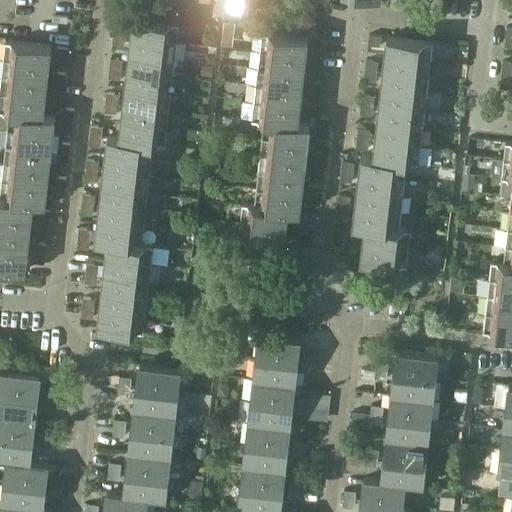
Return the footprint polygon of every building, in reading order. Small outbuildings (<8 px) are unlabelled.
[(131,35),(177,40),(179,22),(133,17),(131,35)] [(224,26),(223,43),(234,44),(236,22),(225,20),(224,26)] [(126,25),(114,23),(113,33),(125,35),(126,25)] [(262,31),(260,49),(306,54),(308,37),(262,31)] [(125,35),(113,33),(112,43),(124,44),(125,35)] [(379,45),(380,35),(369,34),(367,44),(379,45)] [(131,35),(129,52),(175,57),(177,40),(131,35)] [(385,53),(431,59),(433,42),(387,36),(385,53)] [(5,40),(3,58),(49,63),(51,45),(5,40)] [(67,58),(69,47),(57,46),(56,56),(67,58)] [(313,46),(312,55),(323,57),(325,47),(313,46)] [(260,49),(258,66),(304,72),(306,54),(260,49)] [(129,52),(127,69),(173,74),(175,57),(129,52)] [(431,59),(385,53),(383,71),(429,76),(431,59)] [(323,57),(312,55),(310,65),(322,66),(323,57)] [(110,57),(109,67),(121,68),(122,59),(110,57)] [(3,58),(1,75),(47,81),(49,63),(3,58)] [(377,60),(366,59),(365,69),(376,70),(377,60)] [(511,61),(503,60),(502,70),(511,71),(511,61)] [(203,65),(202,74),(213,75),(214,66),(203,65)] [(258,66),(256,84),(302,89),(304,72),(258,66)] [(121,68),(109,67),(108,77),(120,78),(121,68)] [(173,74),(127,69),(125,86),(171,91),(173,74)] [(376,70),(365,69),(364,78),(375,80),(376,70)] [(511,80),(511,71),(502,70),(501,80),(511,80)] [(429,76),(383,71),(381,88),(427,93),(429,76)] [(53,81),(65,83),(66,73),(54,72),(53,81)] [(47,81),(1,75),(0,84),(0,92),(45,98),(47,81)] [(319,91),(321,82),(309,80),(308,90),(319,91)] [(65,83),(53,81),(52,91),(64,92),(65,83)] [(302,89),(256,84),(254,100),(300,105),(302,89)] [(125,86),(123,103),(169,109),(171,91),(125,86)] [(427,93),(381,88),(379,105),(425,110),(427,93)] [(318,101),(319,92),(319,91),(308,90),(307,100),(318,101)] [(107,91),(105,101),(117,103),(118,93),(107,91)] [(45,98),(0,92),(0,111),(9,112),(43,116),(43,114),(45,98)] [(361,103),(373,104),(374,94),(362,93),(361,103)] [(300,105),(254,100),(252,119),(263,121),(298,125),(298,122),(300,105)] [(117,103),(105,101),(104,111),(116,113),(117,103)] [(169,109),(123,103),(121,120),(167,125),(169,109)] [(372,114),(373,104),(361,103),(360,113),(372,114)] [(425,110),(379,105),(377,122),(423,127),(425,110)] [(62,107),(61,117),(73,118),(74,108),(62,107)] [(43,116),(9,112),(0,111),(0,128),(7,129),(53,134),(55,115),(43,114),(43,116)] [(317,116),(316,125),(327,127),(329,117),(317,116)] [(73,118),(61,117),(60,127),(72,128),(73,118)] [(167,125),(121,120),(119,136),(141,139),(141,141),(165,144),(167,125)] [(298,125),(263,121),(261,137),(308,142),(310,123),(298,122),(298,125)] [(377,122),(375,139),(421,144),(423,127),(377,122)] [(102,126),(91,124),(89,134),(101,135),(102,126)] [(327,127),(316,125),(315,135),(326,136),(327,127)] [(370,129),(358,128),(357,137),(369,138),(370,129)] [(7,129),(5,146),(51,151),(53,134),(7,129)] [(100,145),(101,135),(89,134),(88,144),(100,145)] [(107,135),(105,153),(139,156),(141,141),(141,139),(119,136),(107,135)] [(308,142),(261,137),(259,153),(306,159),(308,142)] [(367,148),(369,138),(357,137),(356,146),(367,148)] [(421,144),(375,139),(373,156),(406,159),(406,161),(419,162),(421,144)] [(57,151),(69,152),(70,143),(58,141),(57,151)] [(511,141),(505,141),(503,159),(511,159),(511,141)] [(51,151),(5,146),(3,163),(49,168),(51,151)] [(312,159),(324,161),(325,151),(313,150),(312,159)] [(69,152),(57,151),(56,161),(68,162),(69,152)] [(105,153),(103,170),(137,174),(139,156),(105,153)] [(259,153),(257,171),(304,176),(306,159),(259,153)] [(406,159),(373,156),(361,154),(359,172),(404,177),(406,161),(406,159)] [(87,159),(86,168),(97,170),(98,160),(87,159)] [(324,161),(312,159),(311,169),(323,170),(324,161)] [(511,159),(503,159),(501,177),(511,177),(511,159)] [(354,161),(342,160),(341,170),(352,171),(354,161)] [(49,168),(3,163),(1,180),(47,186),(49,168)] [(97,170),(86,168),(84,178),(96,179),(97,170)] [(137,174),(103,170),(101,188),(135,191),(137,174)] [(351,181),(352,171),(341,170),(340,179),(351,181)] [(304,176),(257,171),(255,188),(302,193),(304,176)] [(404,177),(359,172),(357,189),(402,194),(404,177)] [(54,176),(53,185),(65,187),(66,177),(54,176)] [(1,180),(0,191),(0,197),(33,201),(45,203),(47,186),(1,180)] [(463,180),(462,189),(473,190),(473,181),(463,180)] [(309,184),(308,194),(320,195),(321,186),(309,184)] [(65,187),(53,185),(52,195),(64,196),(65,187)] [(135,191),(101,188),(99,205),(133,208),(135,191)] [(255,188),(254,203),(253,206),(288,210),(300,211),(302,193),(255,188)] [(357,189),(355,206),(400,211),(402,194),(357,189)] [(82,203),(93,204),(95,194),(83,193),(82,203)] [(320,195),(308,194),(307,203),(319,205),(320,195)] [(338,194),(337,204),(349,205),(350,195),(338,194)] [(0,197),(0,213),(32,217),(33,201),(0,197)] [(241,202),(240,220),(286,225),(288,210),(253,206),(254,203),(241,202)] [(93,204),(82,203),(81,212),(92,214),(93,204)] [(349,205),(337,204),(336,213),(348,215),(349,205)] [(99,205),(97,222),(131,226),(133,208),(99,205)] [(400,211),(355,206),(353,224),(365,225),(365,223),(398,227),(400,211)] [(38,209),(37,218),(49,219),(50,210),(38,209)] [(0,213),(0,230),(30,234),(32,217),(0,213)] [(292,217),(291,226),(303,228),(304,218),(292,217)] [(49,219),(37,218),(36,228),(48,229),(49,219)] [(286,225),(240,220),(238,239),(284,244),(286,225)] [(131,226),(97,222),(95,239),(107,241),(129,243),(129,241),(131,226)] [(365,223),(365,225),(363,241),(409,246),(411,229),(398,227),(365,223)] [(302,237),(303,228),(291,226),(290,236),(302,237)] [(79,227),(78,237),(90,238),(91,228),(79,227)] [(30,234),(0,230),(0,248),(28,251),(30,234)] [(346,239),(357,241),(358,231),(347,230),(346,239)] [(90,238),(78,237),(77,247),(88,248),(90,238)] [(357,241),(346,239),(344,249),(356,250),(357,241)] [(129,243),(107,241),(105,257),(151,263),(153,244),(129,241),(129,243)] [(409,246),(363,241),(361,260),(407,265),(409,246)] [(34,243),(33,252),(45,253),(46,244),(34,243)] [(28,251),(0,248),(0,266),(26,270),(28,251)] [(45,253),(33,252),(32,262),(44,263),(45,253)] [(151,263),(105,257),(103,274),(149,279),(151,263)] [(511,280),(511,263),(504,263),(504,262),(492,261),(490,278),(511,280)] [(86,272),(97,273),(98,264),(87,262),(86,272)] [(97,273),(86,272),(85,282),(96,283),(97,273)] [(103,274),(101,291),(147,296),(149,279),(103,274)] [(451,276),(450,290),(464,291),(465,277),(451,276)] [(511,280),(490,278),(488,295),(511,298),(511,280)] [(101,291),(99,308),(145,313),(147,296),(101,291)] [(511,298),(488,295),(486,313),(511,315),(511,298)] [(83,297),(82,306),(94,308),(95,298),(83,297)] [(94,308),(82,306),(81,316),(92,317),(94,308)] [(145,313),(99,308),(97,326),(143,332),(145,313)] [(511,315),(486,313),(484,330),(511,333),(511,315)] [(256,357),(296,361),(299,339),(259,334),(256,357)] [(394,373),(435,378),(437,355),(397,350),(394,373)] [(303,362),(315,363),(316,355),(304,354),(303,362)] [(256,357),(254,378),(294,382),(296,361),(256,357)] [(315,363),(303,362),(302,370),(314,372),(313,377),(331,379),(333,365),(315,363)] [(377,362),(376,371),(388,372),(389,364),(377,362)] [(139,363),(137,386),(177,390),(179,368),(139,363)] [(0,391),(37,396),(39,373),(0,368),(0,391)] [(388,372),(376,371),(375,379),(387,380),(388,372)] [(435,378),(394,373),(392,394),(432,399),(435,378)] [(120,375),(119,383),(131,385),(132,377),(120,375)] [(294,382),(254,378),(251,399),(292,404),(294,382)] [(131,385),(119,383),(118,392),(130,393),(131,385)] [(229,396),(230,386),(220,385),(219,395),(229,396)] [(137,386),(134,407),(174,412),(177,390),(137,386)] [(55,398),(56,390),(44,388),(43,397),(55,398)] [(455,389),(454,402),(466,403),(466,389),(455,389)] [(0,391),(0,413),(34,417),(37,396),(0,391)] [(298,404),(329,408),(330,396),(311,394),(311,397),(299,396),(298,404)] [(432,399),(392,394),(389,415),(430,420),(432,399)] [(54,406),(55,398),(43,397),(43,405),(54,406)] [(55,398),(54,406),(66,408),(67,399),(55,398)] [(292,404),(251,399),(249,421),(289,425),(292,404)] [(329,408),(298,404),(297,413),(309,414),(309,418),(328,420),(329,408)] [(372,405),(371,413),(371,414),(383,415),(384,407),(372,405)] [(174,412),(134,407),(132,428),(172,433),(174,412)] [(371,414),(371,413),(354,410),(352,424),(370,426),(370,422),(382,423),(383,415),(371,414)] [(0,413),(0,435),(32,439),(34,417),(0,413)] [(430,420),(389,415),(387,437),(427,442),(430,420)] [(115,418),(114,426),(126,428),(127,419),(115,418)] [(214,418),(213,427),(223,428),(224,418),(214,418)] [(249,421),(246,442),(287,447),(289,425),(249,421)] [(126,428),(114,426),(113,435),(125,436),(126,428)] [(132,428),(129,450),(169,454),(172,433),(132,428)] [(511,429),(504,428),(502,450),(511,450),(511,429)] [(39,431),(38,440),(50,441),(51,432),(39,431)] [(32,439),(0,435),(0,457),(5,458),(29,461),(29,460),(32,439)] [(427,442),(387,437),(384,459),(425,464),(427,442)] [(293,448),(305,449),(306,441),(294,439),(293,448)] [(50,441),(38,440),(38,448),(50,449),(50,441)] [(246,442),(244,464),(284,468),(287,447),(246,442)] [(198,446),(197,457),(205,458),(207,447),(198,446)] [(305,449),(293,448),(292,456),(304,457),(305,449)] [(367,448),(367,455),(366,457),(378,458),(379,450),(367,448)] [(129,450),(127,471),(167,476),(169,454),(129,450)] [(511,450),(502,450),(499,472),(511,472),(511,450)] [(366,457),(367,455),(348,453),(346,467),(365,468),(365,465),(377,466),(378,458),(366,457)] [(29,461),(5,458),(3,481),(44,485),(47,462),(29,460),(29,461)] [(425,464),(384,459),(382,479),(406,482),(406,484),(422,485),(425,464)] [(109,469),(121,471),(122,462),(110,461),(109,469)] [(244,464),(242,485),(282,490),(284,468),(244,464)] [(121,471),(109,469),(108,478),(120,479),(121,471)] [(167,476),(127,471),(124,492),(148,496),(164,498),(167,476)] [(364,477),(362,500),(404,504),(406,484),(406,482),(382,479),(364,477)] [(53,478),(52,486),(63,487),(64,479),(53,478)] [(191,479),(190,496),(202,498),(204,480),(191,479)] [(44,485),(3,481),(1,501),(42,506),(44,485)] [(289,482),(288,490),(300,492),(301,483),(289,482)] [(255,509),(279,511),(282,490),(242,485),(239,507),(255,509)] [(63,487),(52,486),(51,495),(63,496),(63,487)] [(357,491),(345,489),(344,498),(356,499),(357,491)] [(107,490),(104,511),(146,511),(148,496),(124,492),(107,490)] [(299,500),(300,492),(288,490),(287,499),(299,500)] [(355,507),(356,499),(344,498),(343,506),(355,507)] [(402,511),(404,504),(362,500),(360,511),(402,511)] [(41,511),(42,506),(1,501),(0,505),(0,511),(41,511)] [(87,502),(86,510),(98,511),(99,504),(87,502)] [(470,503),(462,502),(461,510),(469,511),(470,503)]
